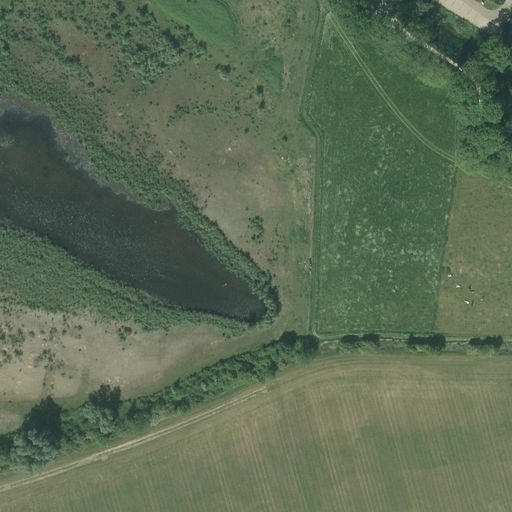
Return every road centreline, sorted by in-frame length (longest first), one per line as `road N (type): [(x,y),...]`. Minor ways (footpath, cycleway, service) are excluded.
road 1 (track): [(249,399),(0,487)]
road 2 (track): [(377,0),(394,26),(473,80),(482,139),(511,154)]
